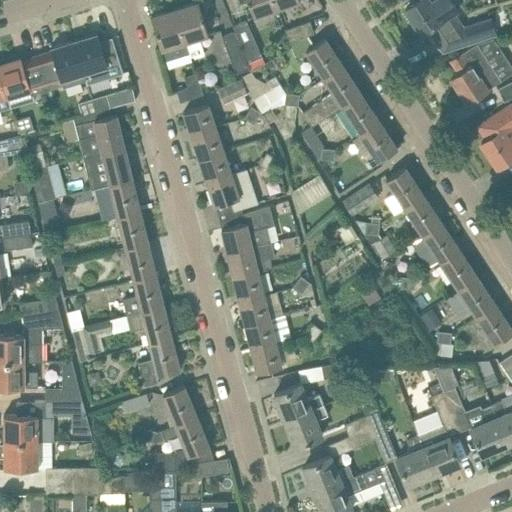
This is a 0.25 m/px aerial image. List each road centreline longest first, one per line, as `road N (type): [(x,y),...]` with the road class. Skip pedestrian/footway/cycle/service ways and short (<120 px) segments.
road 1 (unclassified): [(264,511),(125,0)]
road 2 (unclassified): [(511,260),(340,0)]
